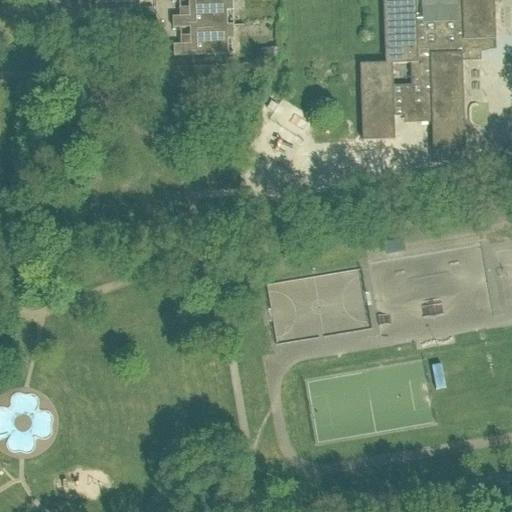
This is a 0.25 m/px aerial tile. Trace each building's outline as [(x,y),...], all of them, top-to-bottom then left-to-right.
[(95,0),(96,13),(139,11),(139,1),(144,1),(143,0),(95,0)] [(173,18),(173,29),(189,29),(189,28),(233,27),(233,26),(226,26),(226,12),(232,12),(232,0),(200,0),(188,0),(188,1),(189,9),(185,9),(185,14),(180,14),(180,18),(173,18)] [(382,0),(385,65),(360,66),(363,143),(395,141),(394,118),(432,117),(433,165),(466,163),(464,128),(462,71),(462,63),(481,62),(480,40),(495,40),(493,0),(382,0)] [(154,18),(153,10),(145,10),(145,18),(154,18)] [(227,40),(233,40),(233,27),(189,28),(189,29),(190,37),(186,37),(186,42),(181,42),(181,46),(174,46),(174,48),(175,57),(234,55),(234,54),(227,55),(227,40)] [(299,439),(310,437),(307,412),(296,414),(299,439)]
